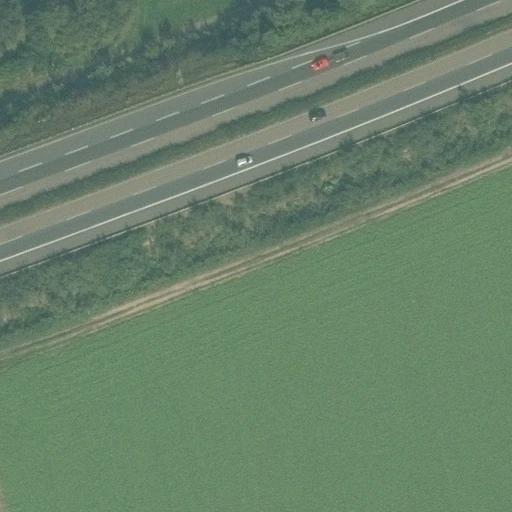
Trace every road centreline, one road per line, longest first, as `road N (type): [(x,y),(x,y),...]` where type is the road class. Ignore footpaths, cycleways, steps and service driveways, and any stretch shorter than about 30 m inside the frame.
road 1 (motorway): [(0,258),(511,55)]
road 2 (motorway): [(511,6),(0,206)]
road 3 (track): [(0,359),(511,159)]
road 4 (track): [(0,102),(276,0)]
